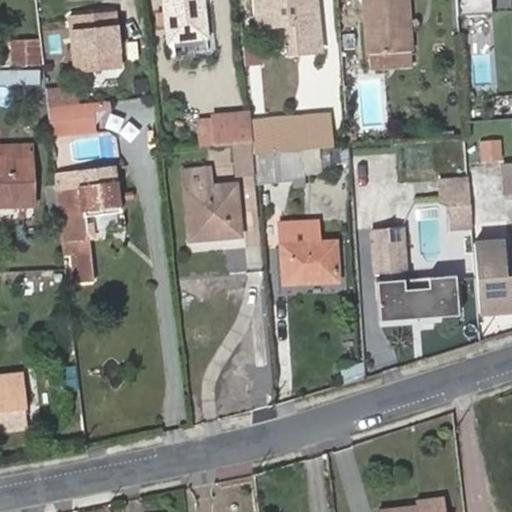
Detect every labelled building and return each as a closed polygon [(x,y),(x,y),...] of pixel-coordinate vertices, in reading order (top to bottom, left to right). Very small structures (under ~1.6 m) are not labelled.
[(165,0),(167,11),(169,24),(171,41),(207,36),(202,0),(165,0)] [(256,0),(259,26),(288,23),(291,51),(320,49),(315,0),(256,0)] [(407,0),(363,0),(370,70),(413,65),(407,0)] [(493,9),(492,0),(455,0),(456,12),(493,9)] [(159,26),(169,24),(167,11),(158,12),(159,26)] [(115,12),(70,18),(77,74),(121,69),(115,12)] [(0,40),(0,43),(1,67),(44,64),(43,54),(41,37),(0,40)] [(0,83),(40,82),(40,68),(0,69),(0,83)] [(77,86),(46,88),(49,116),(51,135),(97,130),(94,103),(70,105),(69,94),(78,94),(77,86)] [(251,121),(250,110),(211,115),(211,119),(198,120),(199,146),(234,143),(253,142),(251,121)] [(326,114),(251,121),(253,142),(254,153),(306,148),(321,147),(329,147),(326,114)] [(511,138),(496,140),(500,202),(511,201),(511,138)] [(253,142),(234,143),(236,176),(256,174),(254,153),(253,142)] [(0,144),(0,160),(34,159),(34,144),(0,144)] [(256,174),(257,182),(306,178),(306,172),(323,170),(321,147),(306,148),(254,153),(256,174)] [(0,206),(35,206),(34,159),(0,160),(0,206)] [(183,169),(189,239),(242,234),(237,182),(212,185),(210,166),(183,169)] [(471,203),(469,173),(444,175),(446,198),(453,198),(454,225),(473,224),(471,203)] [(57,190),(63,243),(71,242),(76,281),(92,280),(84,211),(121,206),(118,182),(57,190)] [(497,225),(511,222),(511,208),(494,212),(497,225)] [(286,282),(337,279),(334,243),(319,244),(318,225),(282,227),(286,282)] [(404,227),(375,229),(378,272),(385,272),(388,311),(420,308),(421,315),(462,312),(459,267),(407,270),(404,227)] [(511,273),(507,274),(504,239),(474,241),(480,311),(511,308),(511,273)] [(385,272),(378,272),(381,318),(421,315),(420,308),(388,311),(385,272)] [(0,375),(0,407),(25,405),(21,373),(0,375)] [(415,499),(416,506),(444,503),(443,495),(415,499)] [(445,511),(444,503),(416,506),(378,510),(378,511),(445,511)]
